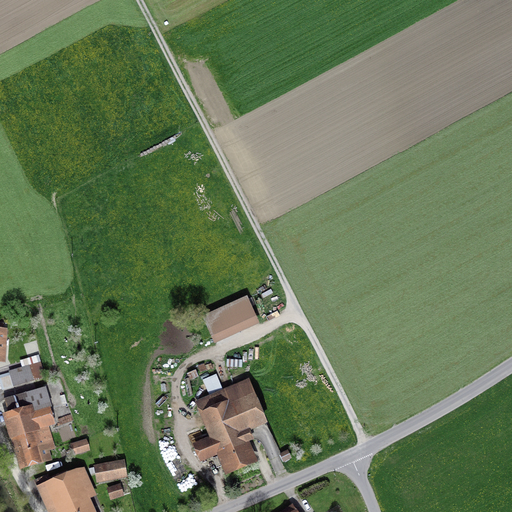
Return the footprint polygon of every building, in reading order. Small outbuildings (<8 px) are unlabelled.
[(205,318),(213,336),(254,318),(246,299),(205,318)] [(45,376),(41,363),(10,372),(11,377),(0,380),(0,381),(2,389),(45,376)] [(199,366),(202,378),(215,375),(212,363),(199,366)] [(195,445),(202,460),(223,451),(230,469),(249,461),(242,443),(251,439),(247,429),(264,422),(247,383),(202,402),(207,413),(202,415),(211,438),(195,445)] [(4,399),(24,465),(49,457),(45,443),(52,441),(47,423),(52,422),(50,418),(70,412),(68,403),(51,408),(45,388),(4,399)] [(88,449),(86,442),(76,444),(78,452),(88,449)] [(280,455),(283,461),(289,458),(286,452),(280,455)] [(175,481),(189,474),(180,456),(166,463),(175,481)] [(96,467),(99,480),(125,475),(122,463),(96,467)] [(36,480),(50,511),(88,511),(80,494),(91,489),(84,473),(73,478),(71,472),(51,481),(48,475),(36,480)] [(108,489),(111,498),(122,494),(119,486),(108,489)]
